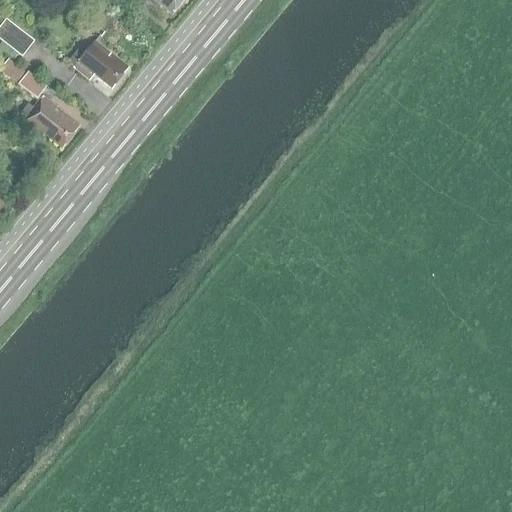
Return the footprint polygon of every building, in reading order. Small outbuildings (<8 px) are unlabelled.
[(140,0),(148,6),(152,2),(170,18),(184,0),(140,0)] [(32,44),(0,19),(0,43),(20,59),(32,44)] [(99,39),(111,23),(105,19),(93,35),(99,39)] [(93,77),(110,92),(127,72),(94,44),(84,55),(79,51),(66,67),(87,84),(93,77)] [(45,89),(7,61),(0,69),(0,71),(18,85),(17,87),(35,102),(45,89)] [(43,101),(34,112),(27,107),(20,115),(27,121),(23,126),(40,140),(43,137),(61,153),(79,131),(43,101)]
